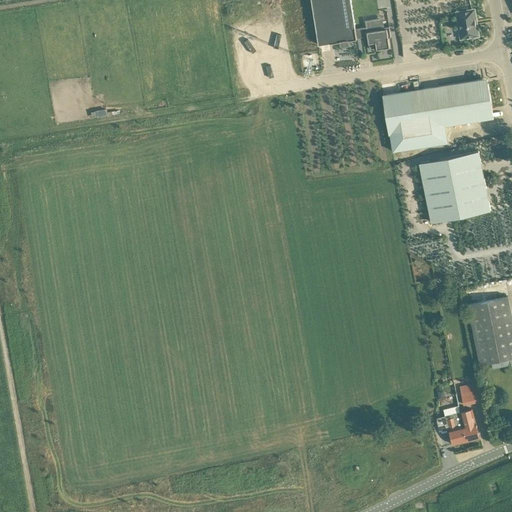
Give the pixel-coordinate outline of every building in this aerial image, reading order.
[(351,0),(311,0),(319,44),(341,41),(341,44),(348,43),(348,40),(355,39),(357,38),(362,37),(365,36),(363,27),(356,28),(351,0)] [(457,12),(461,37),(478,35),(474,10),(457,12)] [(382,17),(365,20),(370,49),(377,48),(377,49),(390,47),(389,37),(391,37),(389,26),(384,27),(382,17)] [(492,108),(488,83),(482,79),(409,90),(383,95),(389,134),(391,134),(394,150),(447,142),(445,125),(485,119),(494,118),(492,108)] [(416,163),(428,222),(490,209),(478,150),(416,163)] [(511,366),(511,365),(511,314),(508,296),(498,298),(469,304),(481,364),(510,358),(511,366)] [(461,392),(464,404),(481,401),(479,389),(461,392)] [(436,417),(440,431),(449,429),(453,444),(480,437),(476,422),(475,422),(472,409),(436,417)]
